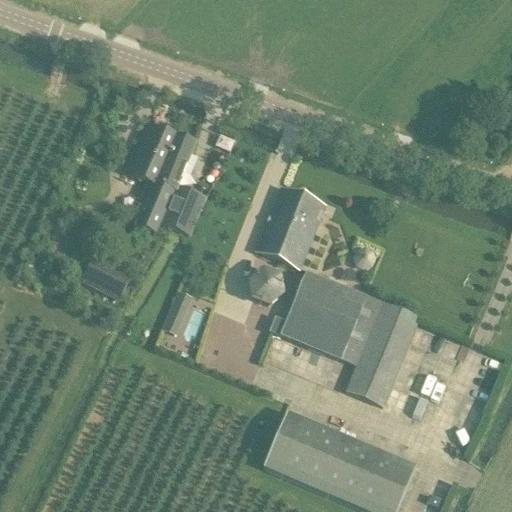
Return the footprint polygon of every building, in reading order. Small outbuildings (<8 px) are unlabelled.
[(165,162),(174,140),(144,128),(125,176),(152,187),(136,228),(156,236),(159,228),(174,195),(162,190),(167,178),(158,174),(164,161),(165,162)] [(176,190),(193,148),(174,140),(165,162),(164,161),(158,174),(167,178),(162,190),(174,195),(159,228),(189,241),(205,202),(176,190)] [(303,274),(305,269),(301,268),(325,209),(280,192),(255,254),(303,274)] [(370,269),(373,263),(371,256),(364,253),(357,255),(354,262),(356,269),(363,272),(370,269)] [(82,284),(118,303),(130,282),(93,263),(82,284)] [(281,279),(262,272),(247,284),(249,304),(268,312),(284,299),(281,279)] [(383,410),(419,321),(306,276),(286,326),(275,322),(270,335),(356,370),(345,395),(383,410)] [(177,295),(161,333),(175,339),(191,301),(177,295)] [(359,511),(397,511),(415,471),(286,416),(263,471),(359,511)]
